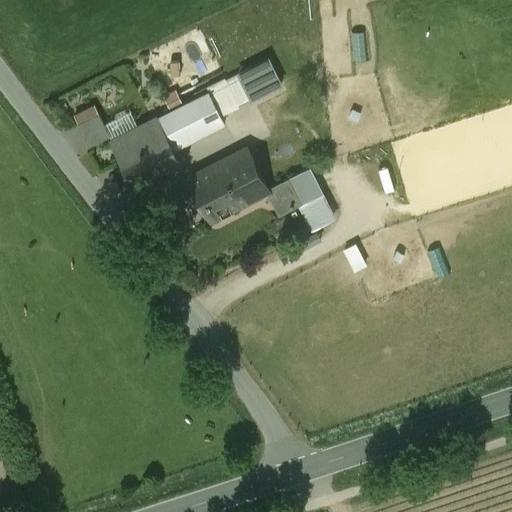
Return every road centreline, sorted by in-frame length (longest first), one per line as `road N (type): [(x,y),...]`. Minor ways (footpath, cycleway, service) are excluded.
road 1 (unclassified): [(0,57),(306,470)]
road 2 (secondary): [(511,401),(306,470)]
road 3 (secondary): [(306,470),(178,511)]
